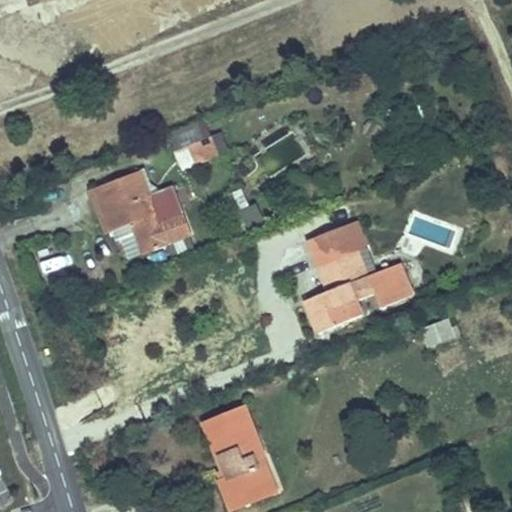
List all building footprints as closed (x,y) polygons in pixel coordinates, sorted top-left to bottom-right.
[(218,149),(210,130),(173,143),(181,164),(218,149)] [(138,165),(89,184),(107,227),(129,219),(140,245),(185,227),(164,179),(147,186),(138,165)] [(323,276),(303,285),(322,331),(408,296),(398,272),(374,281),(349,222),(311,238),(321,265),(319,266),(323,276)] [(428,350),(455,340),(447,320),(421,331),(428,350)] [(253,451),(263,448),(243,402),(205,420),(223,463),(217,466),(234,503),(269,487),(253,451)] [(277,483),(263,448),(253,451),(269,487),(277,483)]
